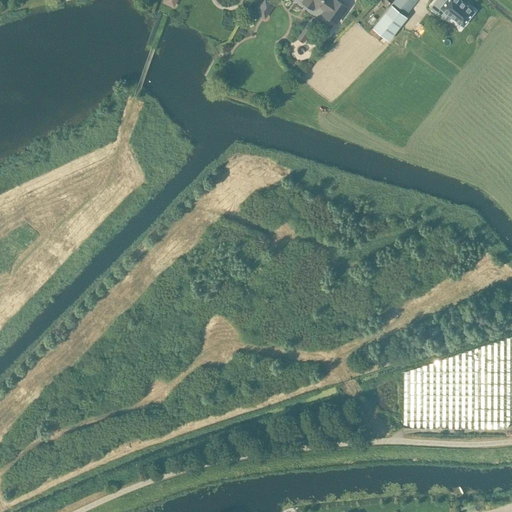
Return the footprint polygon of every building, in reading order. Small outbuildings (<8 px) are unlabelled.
[(302,0),(302,1),(312,8),(315,3),(318,5),(318,4),(326,9),(323,13),(335,22),(346,6),(338,0),(302,0)] [(416,0),(394,0),(372,27),(388,40),(406,17),(401,13),(406,6),(409,8),(416,0)] [(435,0),(429,8),(436,13),(441,8),(448,13),(463,25),(474,11),(460,0),(435,0)] [(259,8),(256,11),(265,17),(267,13),(259,8)] [(372,28),(369,32),(378,39),(381,35),(372,28)] [(447,31),(444,36),(450,40),(453,35),(448,31),(447,31)] [(403,424),(416,428),(506,428),(511,417),(511,335),(403,372),(403,424)]
